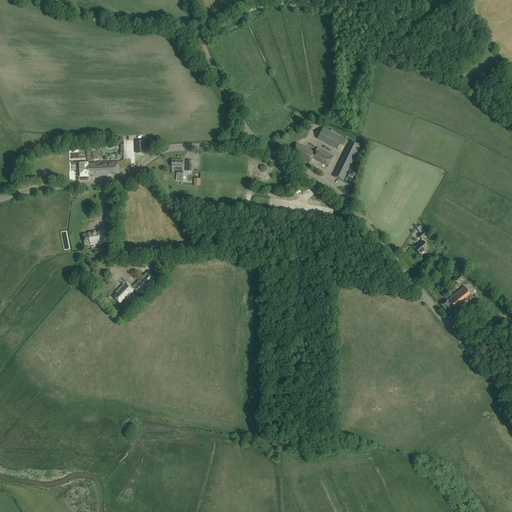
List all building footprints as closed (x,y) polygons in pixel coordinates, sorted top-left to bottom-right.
[(323,128),(317,139),(336,149),(342,138),(323,128)] [(136,138),(126,138),(127,154),(136,153),(136,138)] [(344,156),(334,177),(343,181),(353,160),(360,145),(352,141),(344,156)] [(297,143),(292,151),(298,155),(298,156),(309,163),(313,157),(315,153),(303,146),(303,147),(297,143)] [(318,148),(315,153),(313,157),(328,166),(333,157),(318,148)] [(108,175),(108,174),(112,174),(120,174),(119,162),(88,164),(88,163),(79,163),(80,176),(88,176),(88,175),(92,174),(92,176),(108,175)] [(105,221),(112,221),(113,210),(106,209),(105,221)] [(418,235),(422,240),(428,235),(424,230),(420,226),(417,228),(421,233),(418,235)] [(92,233),(88,234),(83,235),(85,244),(90,243),(91,245),(106,242),(104,231),(101,231),(101,230),(92,232),(92,233)] [(419,244),(416,247),(415,248),(420,254),(428,247),(423,241),(419,244)] [(139,295),(155,279),(148,272),(132,288),(139,295)] [(459,273),(453,279),(458,286),(465,280),(459,273)] [(126,299),(135,290),(126,282),(116,293),(117,294),(113,297),(120,304),(125,298),(126,299)] [(449,314),(454,309),(455,310),(458,308),(459,309),(473,297),(464,286),(441,305),(449,314)]
